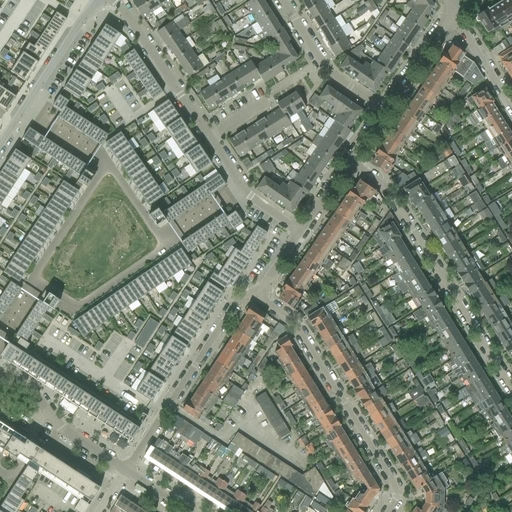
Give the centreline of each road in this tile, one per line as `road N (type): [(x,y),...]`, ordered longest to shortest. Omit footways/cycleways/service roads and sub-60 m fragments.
road 1 (residential): [(347,164),(392,195),(511,389)]
road 2 (residential): [(386,511),(395,495),(389,477),(296,329),(257,292)]
road 3 (residential): [(125,471),(239,298),(257,292)]
road 4 (residential): [(0,143),(97,0)]
road 5 (residential): [(208,138),(112,0)]
road 6 (residential): [(125,471),(0,375)]
road 7 (residential): [(384,111),(329,73),(282,0)]
road 8 (residential): [(300,233),(249,197),(208,138)]
road 9 (residential): [(384,111),(455,14)]
